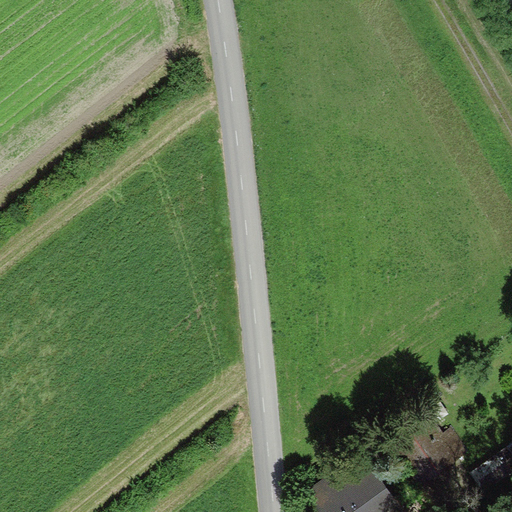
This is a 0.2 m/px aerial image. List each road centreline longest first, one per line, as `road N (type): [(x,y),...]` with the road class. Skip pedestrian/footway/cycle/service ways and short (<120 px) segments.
road 1 (tertiary): [(218,0),(276,511)]
road 2 (track): [(433,0),(511,134)]
